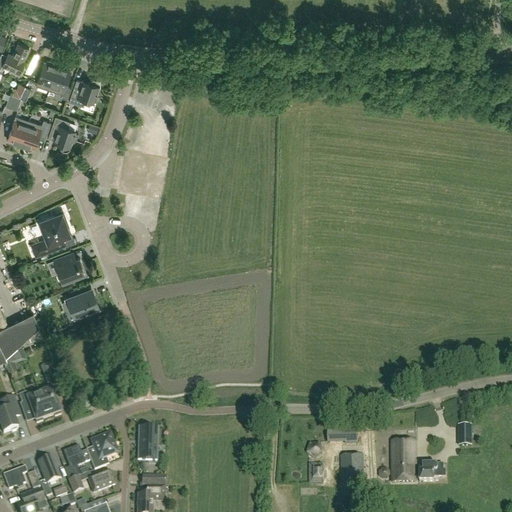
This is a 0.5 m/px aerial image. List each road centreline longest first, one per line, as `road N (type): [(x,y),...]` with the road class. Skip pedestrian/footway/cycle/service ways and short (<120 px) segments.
road 1 (unclassified): [(114,416),(368,409),(511,379)]
road 2 (tertiary): [(511,51),(132,52)]
road 3 (unclassified): [(46,185),(106,142),(132,52)]
road 4 (tertiary): [(132,52),(0,17)]
road 5 (residential): [(0,460),(114,416)]
